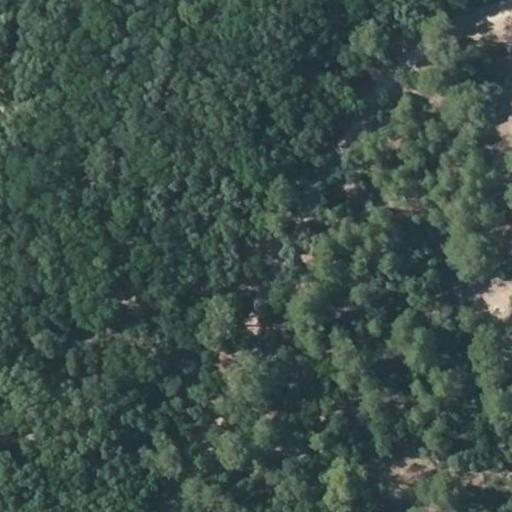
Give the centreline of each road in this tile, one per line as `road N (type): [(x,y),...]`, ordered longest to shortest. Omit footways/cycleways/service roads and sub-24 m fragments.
road 1 (track): [(511,7),(436,37),(413,55),(349,135),(282,260),(179,511)]
road 2 (track): [(0,446),(221,18)]
